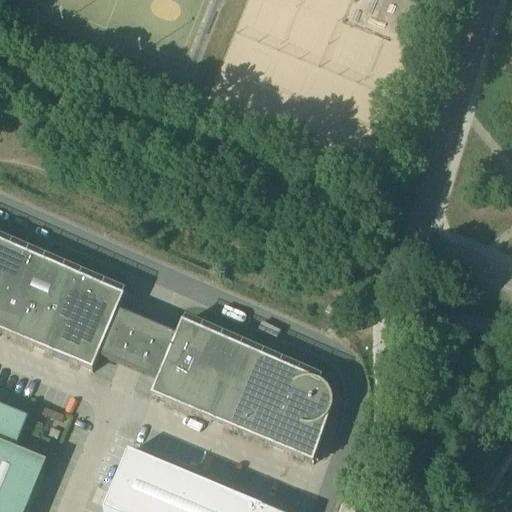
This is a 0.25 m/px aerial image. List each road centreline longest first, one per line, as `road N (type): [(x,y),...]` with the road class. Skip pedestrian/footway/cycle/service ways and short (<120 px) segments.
road 1 (residential): [(511,281),(425,246),(417,232),(487,0)]
road 2 (unclassified): [(168,278),(327,347),(345,364),(354,410),(321,511)]
road 3 (unclassified): [(168,278),(69,511)]
road 4 (unclassified): [(0,205),(168,278)]
